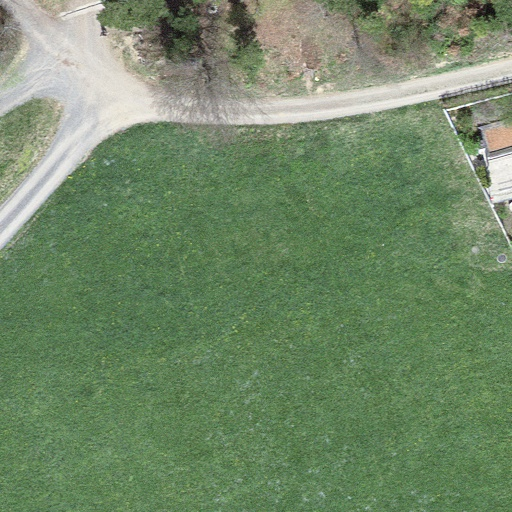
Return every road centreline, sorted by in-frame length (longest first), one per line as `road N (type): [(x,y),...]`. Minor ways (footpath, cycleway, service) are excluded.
road 1 (track): [(105,83),(185,105),(286,108),(511,66)]
road 2 (track): [(105,83),(47,175),(0,224)]
